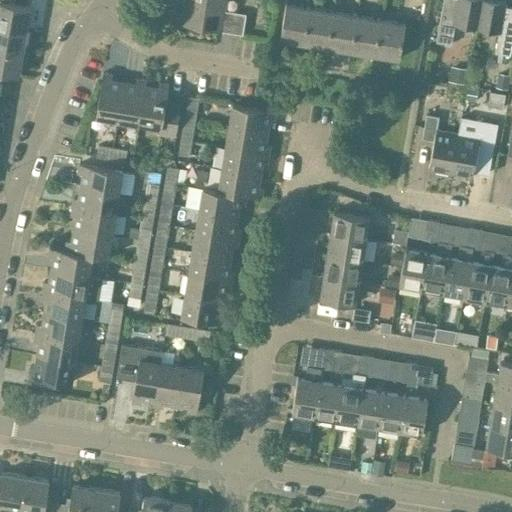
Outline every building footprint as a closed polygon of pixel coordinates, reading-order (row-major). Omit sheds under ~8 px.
[(0,0),(0,24),(27,29),(31,8),(3,3),(3,0),(0,0)] [(226,1),(218,0),(186,0),(183,25),(242,35),(245,14),(224,11),(226,1)] [(477,28),(481,0),(445,0),(438,41),(452,43),(455,24),(477,28)] [(488,0),(481,0),(477,28),(499,32),(496,52),(510,54),(511,46),(511,8),(507,7),(508,3),(488,0)] [(304,43),(310,8),(286,4),(281,39),(304,43)] [(310,8),(304,43),(328,47),(334,12),(310,8)] [(334,12),(328,47),(352,51),(358,16),(334,12)] [(358,16),(352,51),(376,54),(382,20),(358,16)] [(382,20),(376,54),(400,58),(405,24),(382,20)] [(0,47),(23,51),(27,29),(0,24),(0,47)] [(23,51),(0,47),(0,71),(19,75),(23,51)] [(119,120),(125,86),(112,84),(113,76),(104,74),(97,117),(119,120)] [(125,86),(119,120),(140,124),(146,89),(147,83),(146,81),(137,80),(136,88),(125,86)] [(181,103),(167,101),(170,85),(160,83),(159,91),(146,89),(140,124),(155,126),(154,133),(176,136),(181,103)] [(199,98),(187,96),(184,118),(196,120),(199,98)] [(230,126),(264,132),(267,119),(275,120),(276,111),(234,104),(230,126)] [(422,139),(434,141),(429,168),(450,172),(457,133),(436,129),(438,117),(426,114),(422,139)] [(196,120),(184,118),(180,140),(192,142),(196,120)] [(481,125),(479,137),(457,133),(450,172),(473,176),(478,150),(489,152),(493,127),(481,125)] [(264,132),(230,126),(226,147),(268,155),(270,144),(263,143),(264,132)] [(178,154),(190,156),(192,142),(180,140),(178,154)] [(98,145),(96,157),(111,159),(113,147),(98,145)] [(113,147),(111,159),(113,160),(125,161),(127,149),(115,147),(113,147)] [(268,155),(226,147),(222,169),(257,175),(259,161),(267,163),(268,155)] [(80,164),(78,173),(87,174),(85,187),(120,193),(132,195),(135,174),(123,172),(123,171),(80,164)] [(180,169),(167,166),(165,181),(177,183),(180,169)] [(222,169),(219,189),(219,190),(247,195),(261,197),(262,187),(255,186),(257,175),(222,169)] [(161,202),(174,204),(177,183),(165,181),(161,202)] [(160,184),(147,182),(145,197),(157,199),(160,184)] [(199,208),(234,215),(236,203),(245,205),(247,195),(219,190),(219,189),(203,186),(199,208)] [(73,207),(116,214),(120,193),(85,187),(83,199),(74,198),(73,207)] [(157,199),(145,197),(141,218),(154,220),(157,199)] [(174,204),(161,202),(157,223),(170,225),(174,204)] [(78,230),(113,236),(116,214),(73,207),(71,216),(80,218),(78,230)] [(234,215),(199,208),(196,230),(239,237),(240,229),(232,227),(234,215)] [(330,233),(367,239),(370,218),(334,211),(330,233)] [(154,220),(141,218),(138,240),(150,242),(154,220)] [(440,221),(428,219),(426,229),(438,231),(439,222),(440,221)] [(298,233),(299,234),(308,235),(310,223),(300,221),(298,233)] [(170,225),(157,223),(154,244),(167,247),(170,225)] [(320,225),(310,223),(308,235),(319,237),(320,225)] [(469,236),(468,237),(480,239),(482,229),(470,227),(469,236)] [(438,231),(426,229),(424,239),(435,241),(436,241),(438,231)] [(113,236),(78,230),(76,242),(67,240),(65,249),(65,250),(93,254),(93,256),(109,258),(113,236)] [(239,237),(196,230),(192,251),(227,257),(229,245),(237,247),(239,237)] [(327,255),(363,261),(367,239),(330,233),(327,255)] [(468,237),(467,247),(472,248),(478,249),(480,239),(468,237)] [(150,242),(138,240),(134,261),(147,263),(150,242)] [(442,292),(447,269),(447,267),(449,255),(451,244),(439,242),(437,253),(427,251),(421,288),(442,292)] [(167,247),(154,244),(150,266),(163,268),(167,247)] [(472,248),(467,247),(461,246),(458,257),(450,256),(449,255),(447,267),(447,269),(442,292),(464,296),(467,278),(470,259),(472,248)] [(89,276),(93,256),(93,254),(65,250),(65,249),(51,247),(49,257),(58,258),(56,270),(89,276)] [(406,248),(399,284),(421,288),(427,251),(406,248)] [(467,278),(464,296),(485,300),(492,263),(494,252),(483,250),(480,251),(479,261),(475,260),(470,259),(467,278)] [(227,257),(192,251),(188,272),(231,280),(233,272),(225,270),(227,257)] [(492,263),(485,300),(507,304),(511,275),(511,255),(510,255),(506,254),(502,257),(501,265),(492,263)] [(323,276),(360,282),(363,261),(327,255),(323,276)] [(147,263),(134,261),(131,282),(143,283),(147,263)] [(291,277),(292,277),(301,278),(303,266),(293,264),(291,277)] [(163,268),(150,266),(147,287),(160,289),(163,268)] [(314,268),(313,268),(303,266),(301,278),(312,280),(314,268)] [(45,281),(43,290),(86,297),(99,299),(111,301),(114,280),(89,276),(56,270),(54,282),(45,281)] [(231,280),(188,272),(185,293),(220,300),(221,292),(229,293),(231,280)] [(360,282),(323,276),(319,298),(356,304),(360,282)] [(127,304),(140,306),(143,283),(131,282),(127,304)] [(160,289),(147,287),(143,310),(156,312),(160,289)] [(48,313),(83,318),(86,297),(43,290),(42,299),(50,300),(48,313)] [(220,300),(185,293),(181,316),(225,323),(227,313),(218,312),(220,300)] [(112,301),(109,322),(120,324),(124,303),(112,301)] [(36,333),(79,340),(83,318),(48,313),(46,325),(38,324),(36,333)] [(415,319),(412,337),(413,337),(422,338),(425,321),(415,319)] [(105,344),(117,346),(120,324),(109,322),(109,323),(105,344)] [(168,323),(166,335),(187,338),(189,326),(168,323)] [(208,342),(211,330),(189,326),(187,338),(208,342)] [(451,330),(449,342),(455,343),(457,331),(451,330)] [(42,355),(76,361),(79,340),(36,333),(35,342),(44,343),(42,355)] [(467,333),(465,344),(477,346),(479,335),(467,333)] [(101,365),(113,367),(117,346),(105,344),(101,365)] [(143,396),(155,398),(161,363),(159,363),(161,353),(123,346),(117,381),(135,384),(132,403),(142,404),(143,396)] [(330,359),(328,369),(329,369),(339,371),(339,370),(342,351),(319,347),(317,357),(330,359)] [(374,356),(362,354),(361,364),(372,366),(374,356)] [(76,361),(42,355),(40,368),(31,367),(29,376),(72,383),(76,361)] [(316,367),(321,368),(328,369),(330,359),(317,357),(316,367)] [(404,371),(416,373),(417,363),(405,361),(405,362),(404,371)] [(486,373),(485,379),(497,381),(511,383),(511,362),(501,361),(499,373),(498,373),(487,371),(486,373)] [(176,401),(182,367),(161,363),(155,398),(156,398),(154,406),(163,408),(165,399),(176,401)] [(357,424),(363,387),(365,375),(371,376),(372,366),(361,364),(359,374),(352,373),(352,378),(342,377),(335,420),(357,424)] [(99,381),(111,382),(113,367),(101,365),(99,381)] [(305,378),(298,377),(292,413),(293,413),(313,417),(319,380),(321,368),(316,367),(307,365),(305,378)] [(182,367),(176,401),(190,403),(188,411),(196,412),(204,371),(182,367)] [(467,370),(466,370),(464,382),(465,383),(474,384),(476,372),(467,370)] [(407,382),(414,383),(416,373),(404,371),(402,381),(407,382)] [(476,372),(474,384),(484,386),(485,379),(486,373),(476,372)] [(319,380),(313,417),(335,420),(342,377),(341,377),(340,384),(319,380)] [(511,383),(497,381),(497,382),(493,404),(511,406),(511,383)] [(414,383),(407,382),(405,394),(399,431),(422,434),(428,398),(415,396),(416,383),(415,383),(414,383)] [(363,387),(357,424),(378,427),(384,391),(373,389),(363,387)] [(384,391),(378,427),(399,431),(405,394),(384,391)] [(490,425),(511,428),(511,406),(493,404),(490,425)] [(457,425),(457,426),(467,427),(469,415),(460,413),(459,413),(457,425)] [(469,415),(467,427),(477,429),(479,417),(479,416),(469,415)] [(511,428),(490,425),(486,447),(511,451),(511,428)] [(474,448),(475,445),(455,442),(453,451),(451,461),(467,464),(471,464),(474,448)] [(474,448),(471,464),(495,468),(496,459),(498,452),(474,448)] [(0,509),(14,511),(20,511),(26,478),(2,474),(0,487),(0,509)] [(26,478),(20,511),(56,511),(58,503),(46,501),(47,494),(50,481),(26,478)] [(58,503),(56,511),(94,511),(98,490),(74,486),(72,498),(71,504),(58,503)] [(98,490),(94,511),(118,511),(121,494),(98,490)] [(166,511),(168,502),(145,498),(142,511),(166,511)] [(191,511),(192,506),(168,502),(166,511),(191,511)]
